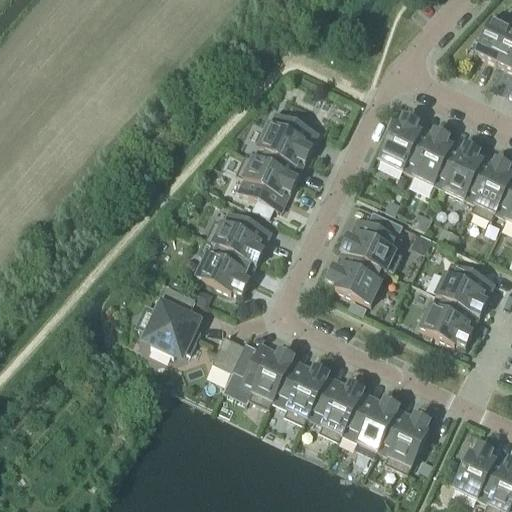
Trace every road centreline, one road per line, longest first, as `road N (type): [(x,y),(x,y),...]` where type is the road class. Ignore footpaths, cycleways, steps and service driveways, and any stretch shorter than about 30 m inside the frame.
road 1 (residential): [(465,411),(275,320),(396,70)]
road 2 (residential): [(511,126),(396,70)]
